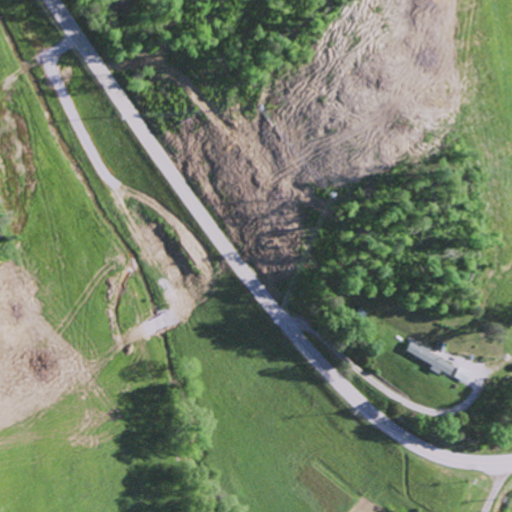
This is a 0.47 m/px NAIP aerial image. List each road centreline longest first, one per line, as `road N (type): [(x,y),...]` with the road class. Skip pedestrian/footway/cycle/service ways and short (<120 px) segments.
road 1 (tertiary): [(511,460),(464,460),(426,449),(391,429),(329,372),(223,244),(53,0)]
road 2 (trunk): [(77,387),(326,112)]
road 3 (trunk): [(326,112),(443,0)]
